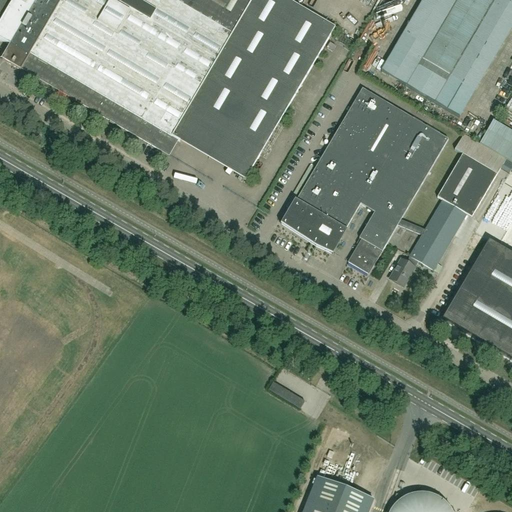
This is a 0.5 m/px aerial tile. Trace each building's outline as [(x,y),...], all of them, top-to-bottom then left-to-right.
[(0,0),(0,40),(10,46),(2,60),(20,71),(22,70),(169,156),(178,141),(172,137),(189,109),(262,153),(336,28),(287,0),(0,0)] [(511,28),(511,0),(424,0),(382,72),(460,118),(511,28)] [(361,69),(368,72),(377,55),(371,52),(361,69)] [(397,226),(422,237),(424,233),(400,222),(448,140),(410,118),(405,126),(377,110),(382,103),(361,90),(282,225),(332,254),(360,205),(374,213),(359,239),(361,240),(348,263),(369,275),(397,226)] [(511,159),(511,128),(490,117),(485,127),(480,125),(473,139),(511,159)] [(497,176),(501,169),(509,174),(511,169),(511,163),(480,144),(464,135),(455,151),(497,176)] [(424,233),(422,237),(409,258),(410,258),(406,265),(414,269),(418,263),(433,272),(433,273),(467,216),(473,216),(497,176),(463,156),(437,199),(442,202),(424,233)] [(511,360),(511,255),(489,242),(443,320),(511,360)] [(414,270),(414,269),(406,265),(400,262),(390,279),(404,287),(414,270)] [(269,391),(300,410),(305,403),(273,384),(269,391)] [(375,430),(372,435),(381,440),(383,435),(375,430)] [(328,471),(333,462),(326,459),(322,468),(328,471)] [(369,511),(373,501),(317,479),(308,500),(310,501),(307,508),(306,507),(303,511),(369,511)] [(451,511),(449,509),(444,503),(438,499),(432,495),(424,494),(417,494),(410,495),(403,498),(397,503),(392,508),(389,511),(451,511)]
